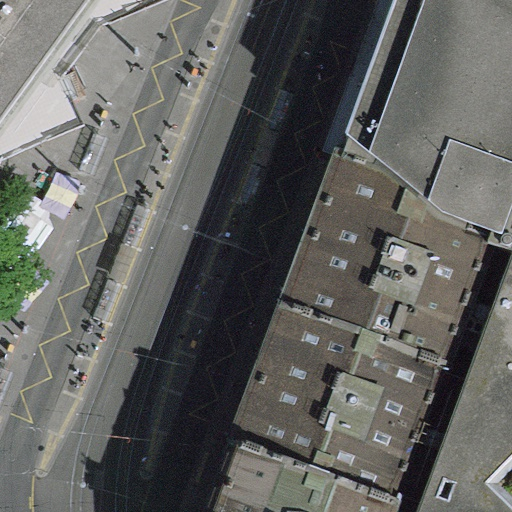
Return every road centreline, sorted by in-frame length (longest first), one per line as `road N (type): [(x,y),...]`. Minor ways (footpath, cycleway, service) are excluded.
road 1 (residential): [(198,0),(25,431),(10,482),(14,511)]
road 2 (residential): [(160,511),(352,0)]
